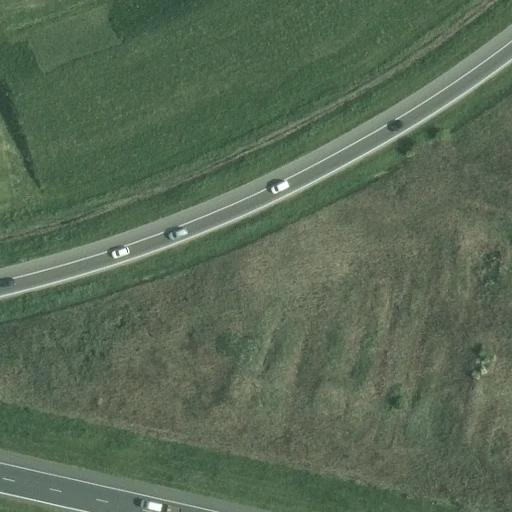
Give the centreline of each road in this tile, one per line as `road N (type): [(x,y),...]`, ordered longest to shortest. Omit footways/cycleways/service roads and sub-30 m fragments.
road 1 (motorway): [(511,49),(393,129),(275,194),(65,274),(0,290)]
road 2 (motorway): [(146,511),(0,479)]
